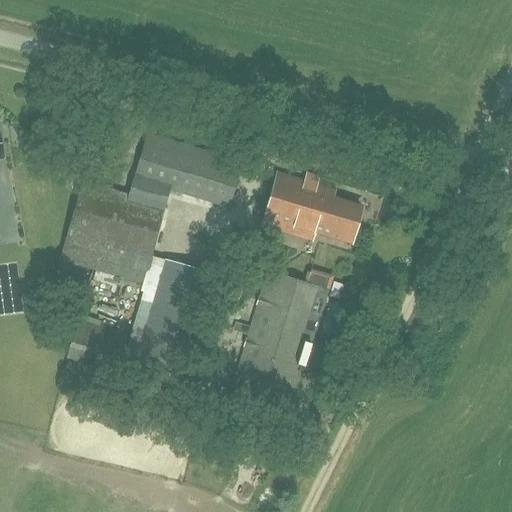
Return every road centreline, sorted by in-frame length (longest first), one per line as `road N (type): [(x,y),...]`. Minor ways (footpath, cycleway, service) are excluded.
road 1 (unclassified): [(511,165),(0,40)]
road 2 (track): [(306,511),(511,85)]
